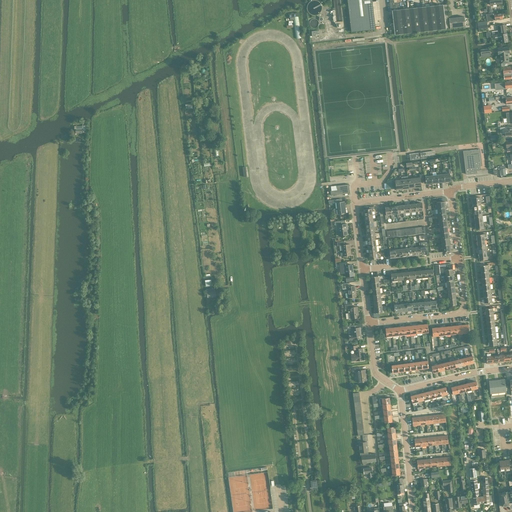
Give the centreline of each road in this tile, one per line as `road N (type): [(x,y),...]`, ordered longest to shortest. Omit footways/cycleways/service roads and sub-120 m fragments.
road 1 (residential): [(363,267),(355,203),(450,190)]
road 2 (residential): [(370,323),(464,313),(458,258)]
road 3 (residential): [(413,511),(399,390)]
